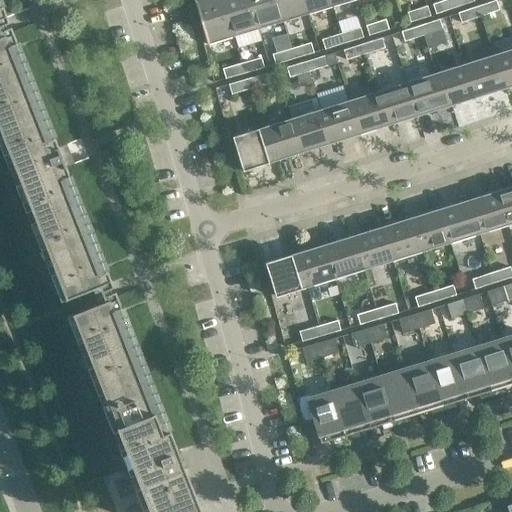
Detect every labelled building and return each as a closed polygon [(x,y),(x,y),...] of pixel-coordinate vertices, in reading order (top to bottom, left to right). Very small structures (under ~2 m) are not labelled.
[(0,0),(0,34),(1,37),(0,37),(0,129),(67,299),(90,290),(99,286),(102,294),(105,302),(96,305),(73,314),(132,466),(136,474),(141,488),(178,474),(190,505),(172,511),(197,511),(201,511),(115,291),(111,293),(111,291),(110,289),(113,287),(66,167),(70,165),(63,145),(58,147),(11,27),(7,28),(6,26),(6,24),(9,23),(0,0)] [(234,37),(222,0),(217,0),(196,7),(208,45),(234,37)] [(222,0),(234,37),(258,29),(249,0),(222,0)] [(283,22),(276,0),(249,0),(258,29),(283,22)] [(308,14),(303,0),(276,0),(283,22),(308,14)] [(330,0),(303,0),(308,14),(333,7),(330,0)] [(455,7),(452,0),(444,0),(433,4),(436,14),(455,7)] [(499,10),(496,0),(477,7),(480,16),(499,10)] [(407,12),(410,22),(430,16),(427,6),(407,12)] [(480,16),(477,7),(458,13),(461,23),(480,16)] [(366,26),(369,36),(388,29),(385,19),(366,26)] [(442,29),(439,19),(420,25),(423,35),(442,29)] [(423,35),(420,25),(401,32),(404,41),(423,35)] [(360,27),(341,33),(344,43),(363,37),(360,27)] [(344,43),(341,33),(322,39),(325,49),(344,43)] [(384,48),(381,38),(362,44),(365,54),(384,48)] [(311,43),(291,49),(294,58),(314,53),(311,43)] [(365,54),(362,44),(343,50),(346,60),(365,54)] [(294,58),(291,49),(272,54),(275,64),(294,58)] [(511,49),(487,58),(492,75),(504,71),(509,89),(510,89),(509,87),(511,85),(511,49)] [(327,66),(324,56),(305,62),(308,71),(327,66)] [(261,58),(242,63),(245,73),(264,68),(261,58)] [(492,75),(487,58),(464,65),(475,100),(475,98),(508,87),(509,89),(504,71),(492,75)] [(308,71),(305,62),(286,67),(289,77),(308,71)] [(245,73),(242,63),(222,69),(225,79),(245,73)] [(475,100),(464,65),(430,76),(435,93),(446,89),(452,107),(453,107),(452,105),(474,98),(475,100)] [(270,83),(267,73),(248,79),(250,89),(270,83)] [(435,93),(430,76),(406,83),(417,118),(418,118),(418,116),(451,105),(452,107),(446,89),(435,93)] [(250,89),(248,79),(228,84),(231,94),(250,89)] [(417,118),(406,83),(372,94),(377,111),(389,107),(394,126),(395,125),(394,123),(416,116),(417,118)] [(377,111),(372,94),(349,101),(360,136),(360,134),(393,123),(394,126),(389,107),(377,111)] [(360,136),(349,101),(315,112),(320,129),(331,125),(337,144),(338,143),(337,141),(359,134),(360,137),(360,136)] [(320,129),(315,112),(292,119),(303,154),(302,152),(336,141),(337,144),(331,125),(320,129)] [(303,154),(292,119),(257,130),(263,147),(274,143),(280,162),(280,161),(280,159),(302,152),(302,155),(303,154)] [(263,147),(257,130),(233,138),(244,170),(279,159),(279,162),(280,162),(274,143),(263,147)] [(511,187),(498,192),(497,191),(497,189),(496,190),(507,225),(511,223),(511,187)] [(507,225),(496,190),(497,192),(463,202),(462,200),(468,218),(479,215),(484,232),(507,225)] [(468,218),(462,200),(462,203),(440,209),(440,207),(439,207),(450,243),(484,232),(479,215),(468,218)] [(450,243),(439,207),(439,208),(439,210),(406,220),(405,218),(410,236),(422,233),(427,250),(450,243)] [(410,236),(405,218),(404,218),(405,220),(383,227),(382,225),(381,225),(392,260),(427,250),(422,233),(410,236)] [(392,260),(381,225),(381,228),(348,238),(347,236),(352,254),(364,251),(369,268),(392,260)] [(352,254),(347,236),(346,236),(347,238),(325,245),(324,243),(335,278),(369,268),(364,251),(352,254)] [(335,278),(324,243),(323,243),(324,246),(291,256),(290,254),(289,254),(295,272),(307,268),(312,285),(335,278)] [(295,272),(289,254),(290,256),(266,263),(276,296),(312,285),(307,268),(295,272)] [(511,273),(510,267),(491,273),(494,283),(511,276),(511,273)] [(494,283),(491,273),(472,279),(475,289),(494,283)] [(453,285),(434,291),(437,301),(456,295),(453,285)] [(507,300),(503,286),(487,291),(491,305),(507,300)] [(437,301),(434,291),(414,297),(418,307),(437,301)] [(483,308),(479,294),(463,299),(467,313),(483,308)] [(467,313),(463,299),(447,304),(451,318),(467,313)] [(395,303),(376,309),(379,319),(398,313),(395,303)] [(379,319),(376,309),(357,315),(360,325),(379,319)] [(435,323),(430,309),(414,314),(419,328),(435,323)] [(419,328),(414,314),(398,319),(403,333),(419,328)] [(337,320),(318,326),(321,336),(340,330),(337,320)] [(386,338),(382,324),(366,329),(370,343),(386,338)] [(321,336),(318,326),(299,331),(302,341),(321,336)] [(370,343),(366,329),(350,334),(354,348),(370,343)] [(511,337),(502,340),(511,373),(511,337)] [(338,352),(334,338),(318,343),(322,357),(338,352)] [(511,384),(511,373),(502,340),(478,348),(492,394),(503,391),(502,387),(511,384)] [(322,357),(318,343),(302,348),(306,362),(322,357)] [(492,394),(478,348),(453,355),(467,398),(480,394),(481,398),(492,394)] [(467,398),(453,355),(429,363),(443,409),(455,405),(454,402),(467,398)] [(443,409),(429,363),(405,370),(418,413),(431,409),(432,412),(443,409)] [(418,413),(405,370),(381,377),(395,424),(406,420),(405,417),(418,413)] [(395,424),(381,377),(357,385),(370,428),(383,424),(384,427),(395,424)] [(370,428),(357,385),(333,392),(347,438),(358,435),(357,432),(370,428)] [(347,438),(333,392),(310,399),(309,396),(298,399),(304,420),(313,417),(321,443),(335,439),(336,442),(347,438)] [(178,474),(141,488),(150,511),(172,511),(190,505),(178,474)]
